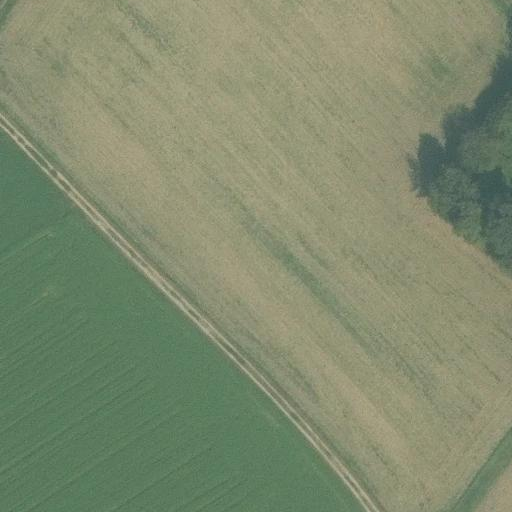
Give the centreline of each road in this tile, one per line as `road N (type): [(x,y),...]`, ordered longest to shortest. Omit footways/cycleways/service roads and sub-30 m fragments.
road 1 (track): [(0,121),(318,438),(370,511)]
road 2 (track): [(0,6),(505,0),(511,7)]
